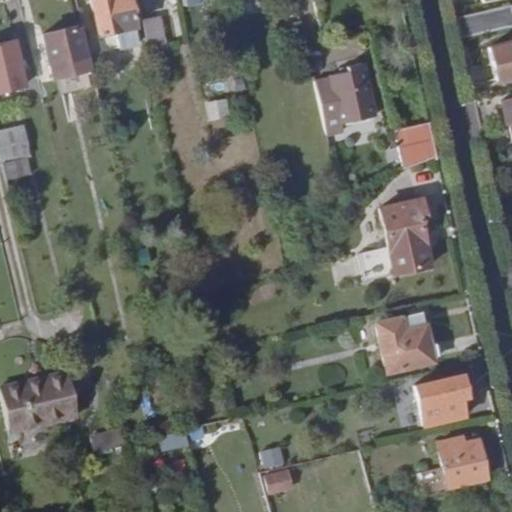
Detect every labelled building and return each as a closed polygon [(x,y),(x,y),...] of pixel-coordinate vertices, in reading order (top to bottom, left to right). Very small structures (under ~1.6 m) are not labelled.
[(87,0),(96,34),(130,26),(125,0),(87,0)] [(511,5),(454,19),(459,39),(511,27),(511,5)] [(160,16),(140,17),(142,50),(162,49),(160,16)] [(291,43),(304,40),(300,21),(287,24),(291,43)] [(85,70),(76,26),(42,34),(52,78),(85,70)] [(295,61),(308,58),(304,40),(291,43),(295,58),(295,61)] [(0,90),(23,84),(13,42),(0,44),(0,90)] [(511,43),(487,49),(495,82),(511,78),(511,43)] [(313,80),(326,134),(343,129),(341,122),(374,114),(361,61),(344,66),(345,69),(328,73),(328,77),(313,80)] [(373,76),(378,75),(375,62),(370,63),(373,76)] [(511,99),(499,102),(504,125),(507,124),(511,142),(511,141),(511,99)] [(396,149),(431,140),(427,124),(392,132),(396,149)] [(0,130),(0,161),(0,162),(3,173),(28,166),(33,165),(23,125),(0,130)] [(401,171),(435,158),(431,140),(396,149),(401,171)] [(28,166),(3,173),(9,202),(35,196),(28,166)] [(378,208),(392,275),(427,267),(418,223),(424,221),(419,199),(378,208)] [(376,248),(357,252),(361,274),(381,270),(376,248)] [(373,324),(384,373),(430,362),(422,327),(400,332),(398,319),(373,324)] [(50,373),(61,417),(74,414),(63,370),(50,373)] [(0,405),(6,431),(61,417),(50,373),(0,385),(0,405)] [(459,376),(412,387),(421,427),(462,417),(460,408),(465,407),(459,376)] [(91,453),(125,444),(122,431),(88,439),(91,453)] [(182,433),(158,440),(161,452),(186,446),(182,433)] [(434,445),(444,486),(482,478),(474,442),(452,447),(450,441),(434,445)] [(262,469),(282,463),(276,444),(256,450),(262,469)] [(295,476),(273,481),(278,498),(299,492),(295,476)]
